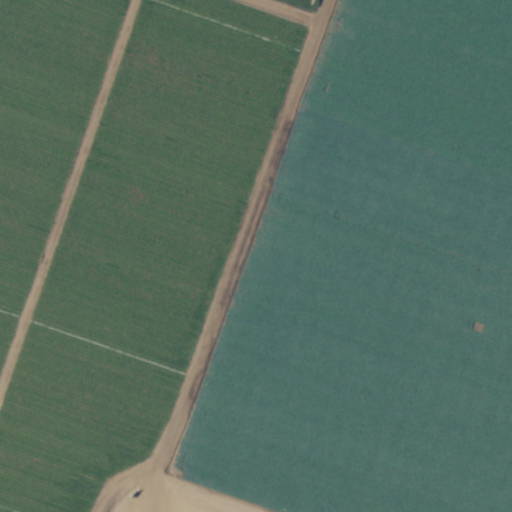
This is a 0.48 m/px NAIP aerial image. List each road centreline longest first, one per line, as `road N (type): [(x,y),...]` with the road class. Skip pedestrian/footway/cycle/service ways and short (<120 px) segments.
road 1 (track): [(318,0),(136,511)]
road 2 (track): [(129,0),(0,374)]
